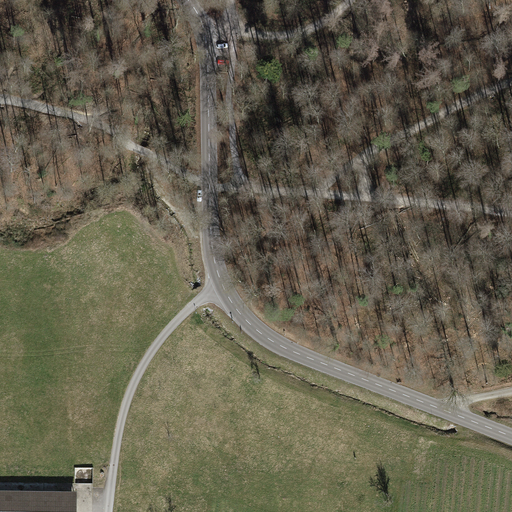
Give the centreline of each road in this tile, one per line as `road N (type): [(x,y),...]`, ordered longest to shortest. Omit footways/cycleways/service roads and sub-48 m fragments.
road 1 (tertiary): [(511,437),(284,346),(243,316),(217,277),(208,231),(206,37),(188,0)]
road 2 (track): [(246,189),(511,213)]
road 3 (track): [(0,100),(97,123),(207,183),(246,189)]
road 4 (track): [(511,79),(310,192)]
road 5 (track): [(349,0),(301,31),(233,31)]
